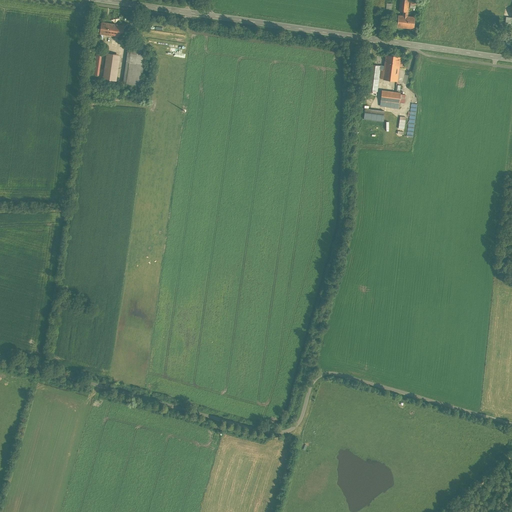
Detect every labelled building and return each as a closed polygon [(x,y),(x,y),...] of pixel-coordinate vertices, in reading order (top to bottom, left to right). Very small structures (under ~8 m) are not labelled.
[(409,0),(400,0),(399,11),(403,12),(403,16),(407,16),(409,0)] [(403,16),(399,15),(397,27),(414,29),(415,17),(407,16),(403,16)] [(115,24),(102,22),(100,34),(109,35),(110,29),(114,29),(115,24)] [(125,25),(115,24),(114,29),(110,29),(109,35),(123,37),(125,25)] [(138,48),(129,46),(127,62),(136,64),(138,48)] [(146,49),(138,47),(136,64),(144,65),(146,49)] [(102,49),(97,48),(96,59),(94,74),(99,75),(101,60),(102,49)] [(119,55),(107,54),(104,78),(116,80),(119,55)] [(400,57),(387,55),(385,65),(399,67),(400,57)] [(136,64),(127,62),(126,67),(124,83),(141,85),(144,65),(136,64)] [(385,66),(372,64),(369,91),(377,92),(380,69),(385,70),(383,79),(397,81),(399,67),(385,65),(385,66)] [(401,93),(382,90),(380,105),(399,108),(401,93)] [(385,111),(365,108),(364,118),(384,121),(385,111)]
